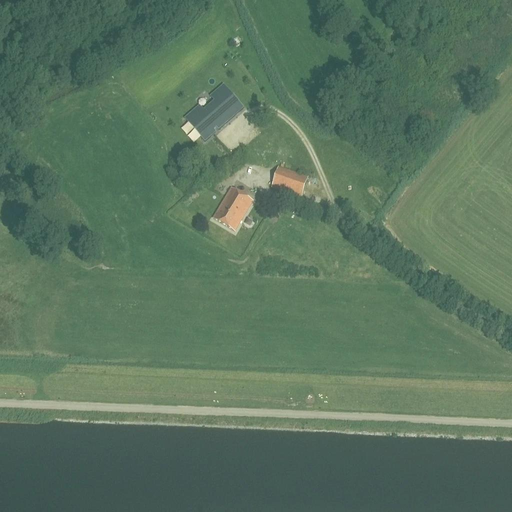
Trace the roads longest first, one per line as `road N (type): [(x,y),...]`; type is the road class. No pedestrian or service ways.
road 1 (unclassified): [(511,422),(0,401)]
road 2 (unknown): [(326,212),(304,146),(276,117),(253,113)]
